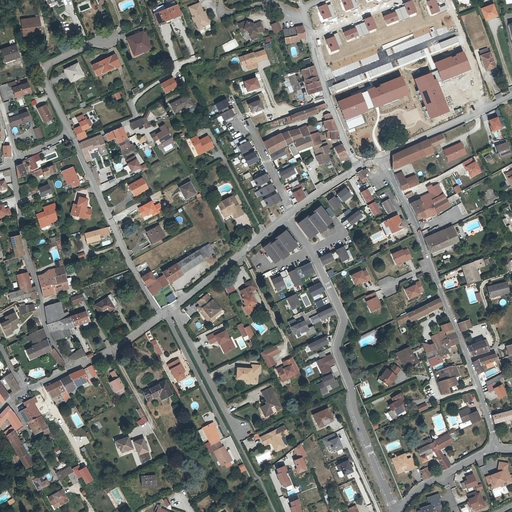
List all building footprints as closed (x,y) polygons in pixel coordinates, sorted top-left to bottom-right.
[(379,29),(371,0),(365,0),(373,30),(379,29)] [(392,17),(387,0),(379,0),(385,19),(392,17)] [(402,0),(403,0),(398,2),(401,12),(413,8),(410,0),(402,0)] [(203,12),(200,2),(189,7),(193,16),(192,16),(194,21),(196,21),(199,29),(204,27),(205,26),(204,25),(203,22),(209,20),(206,14),(204,15),(203,12)] [(482,8),(486,19),(498,15),(494,3),(482,8)] [(154,14),(158,23),(180,14),(176,5),(154,14)] [(180,14),(158,23),(159,26),(181,16),(180,14)] [(244,30),(248,31),(252,40),(258,38),(256,34),(265,31),(261,22),(255,25),(253,26),(251,25),(252,24),(247,22),(247,21),(238,25),(241,31),(244,30)] [(37,30),(41,30),(40,22),(39,22),(24,25),(23,25),(25,34),(37,32),(37,30)] [(278,22),(270,25),(273,33),(282,30),(278,22)] [(392,24),(388,26),(392,36),(397,35),(392,24)] [(298,38),(299,38),(306,37),(304,26),(283,30),(286,44),(294,43),(293,38),(298,37),(298,38)] [(378,29),(351,37),(353,45),(380,37),(378,29)] [(128,39),(135,55),(149,49),(143,33),(128,39)] [(1,50),(5,62),(20,57),(16,45),(1,50)] [(246,62),(247,65),(248,70),(258,66),(257,63),(268,59),(265,51),(254,54),(254,53),(244,57),(240,58),(242,63),(246,62)] [(463,51),(434,63),(442,82),(471,70),(463,51)] [(490,67),(491,68),(495,67),(490,52),(489,53),(482,55),(480,56),(485,69),(490,67)] [(115,68),(116,70),(121,67),(116,56),(93,66),(98,76),(115,68)] [(67,69),(73,82),(84,76),(78,64),(67,69)] [(306,81),(318,77),(314,66),(302,70),(306,81)] [(288,75),(292,86),(299,83),(298,81),(301,80),(299,76),(297,77),(295,72),(291,73),(287,74),(288,75)] [(318,77),(306,81),(310,94),(322,90),(318,77)] [(401,77),(366,91),(374,109),(408,95),(401,77)] [(161,84),(165,93),(176,87),(171,78),(161,84)] [(178,79),(174,81),(179,91),(183,88),(178,79)] [(299,83),(292,86),(294,93),(301,90),(299,83)] [(29,84),(13,89),(17,99),(32,93),(29,84)] [(110,95),(113,101),(121,98),(118,92),(110,95)] [(360,94),(337,103),(344,121),(367,112),(360,94)] [(432,94),(397,106),(400,116),(398,117),(396,112),(392,114),(394,121),(402,119),(406,132),(441,120),(432,94)] [(186,95),(168,103),(173,112),(191,105),(186,95)] [(225,98),(214,103),(217,111),(221,109),(222,112),(228,109),(226,106),(228,105),(225,98)] [(46,106),(38,109),(44,125),(53,121),(46,106)] [(315,106),(289,115),(291,121),(317,112),(315,106)] [(230,108),(219,113),(223,121),(226,119),(227,122),(233,119),(231,116),(233,115),(230,108)] [(29,113),(21,115),(24,123),(31,121),(29,113)] [(275,113),(252,120),(255,127),(277,120),(275,113)] [(19,116),(10,119),(13,127),(22,124),(19,116)] [(78,119),(81,127),(75,130),(78,137),(80,136),(82,139),(86,136),(84,131),(89,129),(84,116),(78,119)] [(140,119),(143,124),(145,129),(149,127),(144,117),(140,119)] [(498,117),(489,121),(491,126),(490,126),(492,133),(503,128),(498,117)] [(143,124),(140,119),(130,124),(132,129),(143,124)] [(333,119),(325,120),(322,121),(324,129),(326,128),(327,131),(330,130),(337,131),(333,119)] [(314,124),(307,127),(309,134),(316,132),(314,124)] [(306,125),(298,128),(302,137),(309,134),(307,127),(306,125)] [(155,134),(151,136),(154,142),(158,140),(160,143),(164,140),(165,143),(172,139),(165,126),(160,129),(162,134),(161,134),(160,134),(157,136),(155,134)] [(39,128),(34,130),(38,139),(43,138),(39,128)] [(122,128),(106,136),(109,141),(115,138),(118,144),(125,141),(128,140),(122,128)] [(298,128),(287,131),(292,140),(302,137),(298,128)] [(337,131),(330,130),(330,139),(339,140),(338,132),(337,131)] [(287,131),(280,134),(286,146),(293,142),(292,140),(287,131)] [(317,132),(309,134),(313,146),(321,144),(321,143),(317,132)] [(280,133),(263,142),(269,154),(282,148),(286,146),(280,134),(280,133)] [(293,142),(297,152),(312,146),(313,146),(309,134),(302,137),(292,140),(293,142)] [(428,140),(431,147),(445,141),(442,134),(428,140)] [(102,135),(79,144),(87,162),(88,161),(91,160),(87,150),(94,148),(93,147),(99,145),(102,154),(108,152),(106,146),(102,138),(102,135)] [(214,147),(209,136),(199,141),(197,136),(191,140),(198,153),(204,150),(205,152),(214,147)] [(239,144),(236,146),(242,158),(243,158),(247,165),(257,160),(248,140),(245,141),(239,144)] [(422,146),(426,155),(430,153),(433,151),(431,147),(428,140),(392,155),(393,169),(399,167),(397,163),(418,153),(416,149),(422,146)] [(125,141),(118,144),(123,155),(135,149),(132,145),(127,147),(125,141)] [(444,151),(449,161),(465,154),(461,143),(444,151)] [(496,147),(500,158),(510,155),(506,143),(496,147)] [(313,146),(312,146),(316,155),(315,156),(319,165),(330,161),(327,154),(331,152),(327,145),(322,147),(321,144),(313,146)] [(343,145),(340,144),(332,147),(340,162),(345,159),(346,161),(350,159),(343,145)] [(397,163),(399,167),(402,166),(408,163),(426,155),(422,146),(416,149),(418,153),(397,163)] [(282,148),(269,154),(272,161),(285,155),(282,148)] [(33,157),(36,163),(37,162),(42,160),(39,154),(33,157)] [(489,154),(484,157),(487,162),(492,159),(489,154)] [(28,159),(21,163),(16,165),(18,179),(27,175),(23,165),(29,163),(33,170),(38,168),(36,163),(33,157),(28,159)] [(472,158),(461,163),(466,171),(466,170),(471,179),(482,173),(475,160),(473,161),(472,158)] [(50,173),(51,175),(56,173),(55,170),(57,169),(56,167),(54,168),(54,166),(45,170),(45,168),(34,172),(36,177),(44,174),(45,175),(50,173)] [(291,166),(278,172),(281,179),(294,173),(291,166)] [(80,183),(74,167),(64,170),(69,183),(72,182),(73,186),(80,183)] [(511,169),(503,174),(511,189),(511,169)] [(365,175),(363,171),(363,170),(357,173),(363,183),(367,181),(368,180),(365,175)] [(424,182),(418,183),(415,175),(406,180),(402,172),(395,175),(402,190),(408,187),(409,188),(410,188),(424,182)] [(266,173),(253,180),(256,187),(269,180),(266,173)] [(147,189),(141,178),(127,185),(133,196),(147,189)] [(20,186),(22,191),(32,188),(30,183),(20,186)] [(178,188),(184,199),(195,194),(189,183),(178,188)] [(270,183),(258,190),(261,197),(274,190),(270,183)] [(292,188),(294,192),(301,188),(302,190),(304,189),(301,183),(299,184),(292,188)] [(49,184),(38,187),(42,200),(52,197),(49,184)] [(346,187),(337,195),(343,203),(353,195),(346,187)] [(294,192),(292,193),(297,202),(305,196),(302,190),(301,188),(294,192)] [(368,188),(361,192),(366,203),(373,199),(368,188)] [(434,205),(439,203),(434,192),(428,195),(431,200),(434,205)] [(276,193),(263,200),(266,207),(279,200),(276,193)] [(334,195),(327,201),(335,211),(342,205),(334,195)] [(431,200),(428,195),(409,203),(415,215),(422,212),(419,206),(431,200)] [(234,196),(222,202),(225,208),(221,211),(224,216),(232,212),(233,213),(235,219),(243,215),(234,196)] [(85,207),(87,202),(87,200),(79,198),(77,205),(75,205),(73,214),(78,215),(77,217),(85,219),(85,217),(90,218),(92,211),(87,209),(85,207)] [(381,204),(387,214),(389,213),(395,210),(389,199),(381,204)] [(436,211),(437,213),(450,205),(448,202),(446,199),(439,203),(434,205),(431,200),(419,206),(422,212),(424,216),(425,218),(432,215),(431,214),(436,211)] [(375,202),(368,205),(374,216),(381,212),(375,202)] [(37,218),(54,212),(53,209),(57,208),(55,204),(44,208),(45,212),(36,216),(37,218)] [(3,205),(0,205),(0,218),(11,215),(9,208),(4,209),(3,205)] [(320,205),(296,223),(308,238),(331,221),(320,205)] [(506,227),(508,226),(510,225),(511,229),(511,212),(509,206),(502,210),(506,218),(502,219),(506,227)] [(358,210),(346,219),(351,225),(363,217),(358,210)] [(57,221),(54,212),(37,218),(40,227),(40,226),(42,230),(43,231),(49,229),(50,227),(49,224),(57,221)] [(340,221),(346,217),(343,213),(337,217),(340,221)] [(387,221),(392,233),(397,230),(404,227),(401,222),(399,222),(397,216),(392,219),(387,221)] [(342,223),(346,229),(350,226),(346,220),(342,223)] [(392,233),(387,221),(381,224),(387,235),(392,233)] [(158,225),(146,232),(151,243),(164,236),(158,225)] [(446,237),(427,245),(430,253),(459,241),(457,237),(456,233),(453,226),(443,230),(446,237)] [(99,238),(109,235),(106,227),(84,233),(86,240),(88,245),(100,241),(99,238)] [(285,230),(261,247),(273,263),(297,245),(285,230)] [(446,237),(443,230),(425,238),(427,245),(446,237)] [(25,255),(20,239),(19,235),(10,238),(16,258),(25,255)] [(344,246),(335,249),(341,262),(349,258),(344,246)] [(412,258),(407,249),(403,251),(406,261),(412,258)] [(396,264),(401,261),(405,260),(406,261),(403,251),(402,250),(392,255),(396,264)] [(177,265),(182,273),(203,260),(198,252),(177,265)] [(330,252),(319,257),(322,266),(334,261),(330,252)] [(482,259),(474,261),(474,262),(462,266),(467,282),(479,278),(476,268),(484,266),(482,259)] [(64,267),(62,261),(56,263),(57,269),(64,267)] [(310,263),(300,267),(304,276),(314,272),(310,263)] [(168,281),(182,273),(177,265),(163,273),(164,275),(168,281)] [(70,278),(66,279),(65,274),(65,271),(64,267),(57,269),(55,269),(56,272),(55,272),(56,277),(50,278),(55,294),(69,289),(68,285),(71,284),(72,282),(70,278)] [(56,272),(55,269),(54,270),(49,271),(48,271),(45,274),(47,279),(50,278),(56,277),(55,272),(56,272)] [(295,269),(287,273),(294,287),(302,283),(295,269)] [(335,274),(333,269),(326,272),(328,277),(335,274)] [(355,285),(360,283),(364,281),(365,282),(370,279),(366,271),(362,273),(361,272),(351,277),(355,285)] [(155,281),(155,280),(151,272),(141,278),(146,286),(155,281)] [(21,291),(31,289),(27,273),(17,276),(21,291)] [(55,294),(50,278),(47,279),(45,274),(38,276),(39,279),(43,297),(55,294)] [(280,275),(271,280),(275,289),(285,285),(280,275)] [(155,281),(146,286),(146,287),(151,294),(166,285),(165,283),(161,277),(155,280),(155,281)] [(255,304),(256,303),(252,294),(253,294),(251,291),(258,288),(254,280),(246,284),(248,288),(241,291),(245,298),(242,299),(245,306),(248,314),(258,310),(255,304)] [(424,290),(420,281),(415,283),(419,294),(420,294),(419,292),(424,290)] [(488,286),(490,297),(509,293),(507,281),(488,286)] [(321,282),(308,287),(312,297),(325,291),(321,282)] [(410,299),(419,294),(415,283),(413,284),(414,286),(411,288),(406,290),(410,299)] [(31,289),(21,291),(14,294),(9,295),(11,302),(31,296),(32,299),(38,297),(36,288),(32,289),(31,289)] [(169,303),(176,299),(172,292),(165,296),(169,303)] [(86,300),(82,293),(70,298),(72,305),(86,300)] [(295,293),(286,297),(291,308),(300,304),(295,293)] [(376,299),(378,299),(375,293),(366,297),(368,301),(367,302),(372,312),(381,308),(378,303),(376,299)] [(117,305),(111,294),(107,297),(107,298),(94,306),(101,316),(114,309),(113,307),(117,305)] [(220,310),(207,295),(194,305),(197,308),(200,311),(197,314),(199,317),(202,315),(204,317),(201,320),(204,323),(206,320),(208,323),(215,318),(213,315),(220,310)] [(417,316),(418,318),(443,305),(440,298),(424,306),(412,312),(415,317),(417,316)] [(322,300),(315,303),(317,309),(324,306),(322,300)] [(48,325),(65,319),(59,303),(45,308),(48,325)] [(146,306),(151,314),(155,312),(150,304),(146,306)] [(33,312),(36,310),(34,306),(34,305),(20,309),(19,309),(21,316),(33,312)] [(332,307),(317,313),(320,321),(335,315),(332,307)] [(69,328),(90,321),(86,312),(66,319),(65,319),(48,325),(51,333),(69,328)] [(411,322),(418,318),(417,316),(415,317),(412,312),(408,314),(411,321),(411,322)] [(7,322),(4,324),(2,325),(7,336),(13,334),(12,331),(15,330),(13,326),(17,325),(20,324),(16,314),(6,318),(6,320),(7,322)] [(411,321),(408,314),(397,319),(400,325),(404,323),(403,321),(407,319),(407,320),(408,320),(409,322),(411,321)] [(216,319),(215,318),(208,323),(206,320),(204,323),(206,326),(216,319)] [(305,320),(291,326),(295,335),(308,329),(305,320)] [(469,320),(467,320),(458,323),(462,331),(468,329),(468,328),(472,327),(469,320)] [(447,336),(454,332),(450,322),(441,326),(443,331),(440,333),(432,336),(433,339),(423,343),(427,353),(437,349),(437,350),(445,347),(443,342),(448,340),(447,336)] [(69,328),(51,333),(55,340),(71,335),(71,334),(69,328)] [(26,351),(30,360),(50,351),(52,350),(51,344),(50,345),(44,330),(31,336),(25,339),(24,339),(25,340),(26,343),(32,341),(35,347),(33,347),(33,348),(26,351)] [(211,344),(217,341),(215,337),(220,334),(219,331),(207,337),(211,344)] [(221,343),(226,352),(235,348),(230,338),(229,339),(225,331),(215,337),(219,345),(221,343)] [(443,342),(445,347),(450,346),(459,343),(459,342),(455,332),(454,332),(447,336),(448,340),(443,342)] [(325,335),(308,342),(312,350),(328,343),(325,335)] [(156,356),(162,354),(155,339),(150,341),(156,356)] [(468,347),(472,357),(488,352),(491,350),(486,341),(484,342),(484,341),(468,347)] [(88,359),(86,357),(80,345),(76,346),(79,351),(69,358),(70,361),(74,366),(88,359)] [(264,359),(271,356),(279,352),(275,345),(261,352),(264,359)] [(399,358),(411,352),(409,347),(396,353),(398,357),(399,358)] [(437,350),(441,363),(444,362),(441,356),(447,353),(445,347),(437,350)] [(52,350),(50,351),(58,364),(63,360),(54,348),(52,350)] [(437,349),(427,353),(429,358),(432,366),(441,363),(437,350),(437,349)] [(411,352),(399,358),(402,364),(403,363),(406,369),(418,362),(416,357),(414,358),(411,352)] [(331,354),(316,360),(322,375),(331,371),(329,365),(335,363),(331,354)] [(473,363),(475,366),(476,370),(478,374),(484,371),(482,365),(496,361),(497,363),(499,362),(498,360),(496,354),(478,360),(473,363)] [(275,363),(271,356),(264,359),(268,367),(275,363)] [(184,363),(185,362),(183,357),(172,363),(179,375),(187,371),(188,370),(184,363)] [(284,362),(286,367),(284,368),(283,366),(277,369),(282,379),(290,375),(292,379),(300,375),(292,358),(284,362)] [(68,368),(63,360),(58,364),(63,370),(68,368)] [(93,379),(98,377),(92,365),(87,368),(93,379)] [(251,380),(251,382),(257,383),(258,373),(261,374),(261,366),(253,365),(252,369),(238,368),(237,379),(247,380),(251,380)] [(387,370),(381,378),(385,380),(383,382),(389,386),(392,382),(393,383),(397,377),(396,376),(400,369),(395,366),(391,372),(387,370)] [(458,371),(456,366),(444,369),(438,371),(440,378),(439,378),(440,382),(439,382),(443,395),(450,393),(448,387),(456,385),(453,378),(459,376),(458,371)] [(70,377),(75,386),(76,387),(78,387),(77,386),(88,381),(85,374),(82,370),(70,375),(70,377)] [(504,373),(503,370),(500,372),(501,374),(486,382),(487,385),(503,377),(506,376),(504,373)] [(182,380),(190,375),(187,371),(180,375),(182,380)] [(114,381),(119,378),(115,372),(110,374),(114,381)] [(333,372),(322,377),(326,385),(336,381),(333,372)] [(3,378),(8,382),(14,379),(13,377),(11,375),(11,374),(3,378)] [(68,394),(69,395),(71,394),(68,389),(75,386),(70,377),(61,381),(66,391),(68,394)] [(503,377),(487,385),(487,386),(488,390),(505,381),(503,377)] [(119,378),(114,381),(111,382),(116,393),(124,389),(119,378)] [(14,379),(8,382),(13,393),(15,392),(19,389),(18,386),(14,379)] [(61,381),(45,388),(50,399),(61,394),(66,391),(61,381)] [(160,395),(163,400),(173,395),(165,381),(144,392),(149,401),(160,395)] [(328,392),(323,381),(317,384),(322,394),(328,392)] [(181,395),(175,383),(173,384),(179,396),(181,395)] [(50,399),(45,388),(44,387),(36,391),(44,406),(52,403),(50,399)] [(261,408),(264,414),(267,412),(269,416),(274,413),(272,410),(276,408),(277,411),(282,408),(272,388),(262,393),(268,404),(261,408)] [(3,395),(0,389),(0,400),(2,403),(4,401),(10,396),(8,392),(3,395)] [(391,404),(393,410),(395,409),(397,414),(401,412),(407,410),(405,406),(404,406),(401,402),(403,401),(407,399),(404,393),(395,397),(397,402),(391,404)] [(463,395),(465,402),(472,400),(470,393),(463,395)] [(68,394),(62,396),(66,403),(71,400),(69,395),(68,394)] [(34,420),(40,416),(33,404),(31,400),(24,403),(27,408),(34,420)] [(427,408),(425,403),(417,407),(420,411),(427,408)] [(0,425),(7,417),(12,411),(9,407),(0,415),(0,414),(0,425)] [(27,408),(20,412),(27,423),(29,422),(34,420),(27,408)] [(463,423),(470,420),(472,423),(478,421),(474,412),(471,414),(469,408),(458,412),(463,423)] [(313,415),(318,426),(324,423),(324,424),(333,420),(327,409),(313,415)] [(511,410),(492,416),(494,423),(511,419),(511,410)] [(20,424),(12,411),(7,417),(13,426),(6,431),(7,432),(5,434),(6,435),(12,430),(20,424)] [(34,420),(29,422),(32,430),(44,423),(40,416),(34,420)] [(136,421),(138,426),(147,421),(145,417),(136,421)] [(470,420),(463,423),(460,424),(459,425),(461,428),(462,429),(472,424),(472,423),(470,420)] [(45,423),(44,423),(32,430),(35,435),(39,432),(41,436),(50,431),(45,423)] [(212,445),(220,441),(221,441),(219,437),(219,436),(215,429),(212,423),(204,428),(211,442),(212,445)] [(277,452),(284,448),(281,440),(282,439),(282,438),(289,434),(285,426),(262,438),(266,446),(274,442),(274,444),(273,444),(277,452)] [(6,435),(10,442),(17,438),(12,430),(6,435)] [(335,435),(318,441),(326,461),(343,454),(335,435)] [(444,458),(439,449),(445,446),(444,445),(451,442),(448,435),(434,442),(435,442),(432,443),(436,450),(434,451),(445,469),(450,466),(449,465),(450,464),(446,457),(444,458)] [(444,445),(445,446),(452,443),(449,435),(448,435),(451,442),(444,445)] [(136,447),(135,443),(131,444),(130,441),(129,437),(116,442),(118,448),(120,448),(122,453),(136,447)] [(17,438),(10,442),(14,448),(24,443),(22,440),(19,441),(17,438)] [(436,450),(432,443),(430,438),(421,443),(415,445),(422,461),(427,459),(425,455),(434,451),(436,450)] [(144,439),(134,442),(135,443),(136,447),(139,455),(148,451),(144,439)] [(222,465),(231,461),(228,456),(229,455),(227,451),(224,446),(223,446),(220,441),(212,445),(215,450),(222,465)] [(24,443),(14,448),(19,457),(29,452),(28,450),(24,443)] [(29,452),(19,457),(26,468),(33,464),(30,459),(31,459),(31,457),(29,452)] [(418,467),(413,456),(411,457),(407,459),(404,453),(400,455),(396,457),(392,458),(398,471),(403,469),(406,468),(408,471),(418,467)] [(350,461),(333,467),(341,487),(358,480),(350,461)] [(497,472),(485,477),(488,485),(490,484),(493,489),(511,482),(511,479),(508,469),(509,463),(498,461),(497,472)] [(238,466),(241,472),(246,470),(243,463),(238,466)] [(285,465),(275,469),(277,474),(276,474),(280,484),(281,484),(283,489),(293,485),(285,465)] [(69,475),(74,472),(71,466),(60,472),(60,471),(56,473),(60,480),(69,475)] [(424,473),(424,475),(422,476),(424,481),(432,476),(428,467),(423,469),(425,473),(424,473)] [(74,472),(69,475),(73,484),(79,481),(74,472)] [(473,474),(465,477),(466,480),(463,482),(466,489),(477,485),(473,474)] [(35,478),(32,480),(38,491),(49,485),(47,480),(43,482),(40,475),(35,478)] [(141,477),(141,486),(156,485),(155,475),(141,477)] [(60,500),(62,504),(68,500),(62,489),(48,497),(53,505),(60,500)] [(476,491),(468,494),(470,499),(469,500),(473,511),(486,507),(480,493),(477,494),(476,491)] [(431,504),(421,507),(422,511),(435,511),(442,510),(438,498),(440,497),(439,493),(427,497),(428,501),(430,501),(431,504)] [(303,511),(298,498),(289,502),(291,507),(289,507),(291,511),(303,511)] [(55,508),(62,504),(60,500),(53,505),(55,508)]
